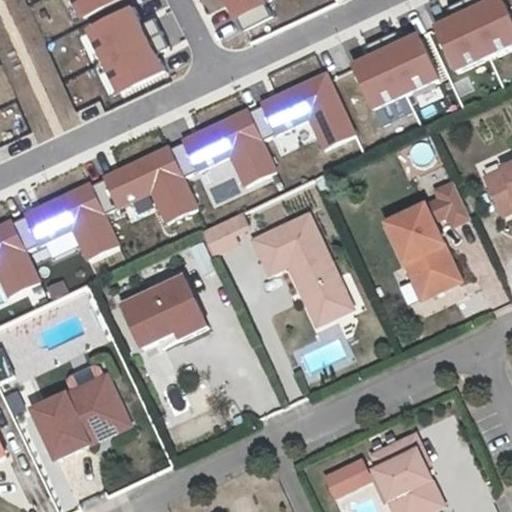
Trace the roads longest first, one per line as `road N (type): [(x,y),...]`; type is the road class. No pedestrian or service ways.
road 1 (residential): [(488,348),(136,511)]
road 2 (residential): [(0,178),(218,76),(180,0)]
